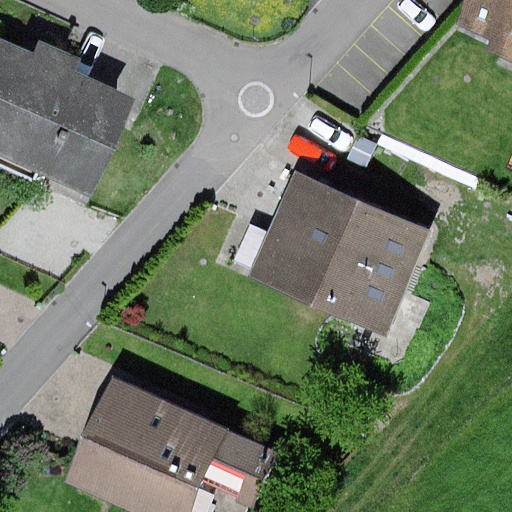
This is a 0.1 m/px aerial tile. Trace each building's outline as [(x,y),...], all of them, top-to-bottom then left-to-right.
[(511,0),(486,0),(472,32),(503,46),(497,59),(511,65),(511,0)] [(32,57),(0,42),(0,155),(89,196),(132,102),(73,76),(79,61),(39,43),(32,57)] [(377,145),(359,136),(345,164),(363,173),(377,145)] [(429,233),(298,175),(252,278),(383,336),(429,233)] [(265,445),(113,377),(67,478),(143,511),(191,511),(201,491),(237,507),(265,445)]
